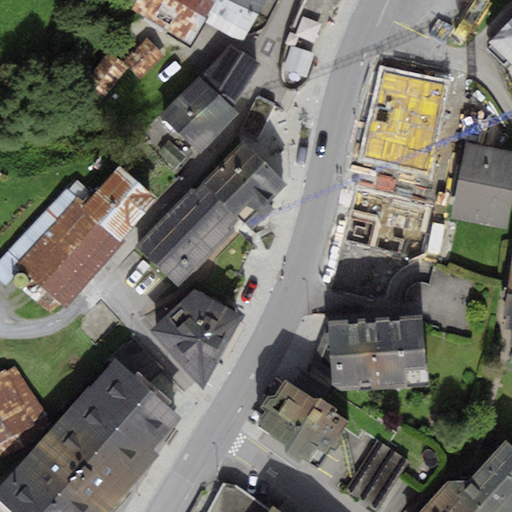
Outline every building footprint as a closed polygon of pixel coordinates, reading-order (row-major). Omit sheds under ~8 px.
[(138,0),(133,9),(192,44),(204,23),(216,2),(211,0),(138,0)] [(266,0),(211,0),(216,2),(204,23),(243,42),(266,0)] [(511,19),(486,46),(511,71),(511,19)] [(151,40),(126,58),(142,78),(166,60),(151,40)] [(229,44),(203,79),(234,102),(260,67),(229,44)] [(316,57),(294,49),(286,71),(308,79),(312,69),(316,57)] [(111,57),(89,83),(107,97),(128,71),(111,57)] [(201,79),(163,117),(195,149),(233,111),(201,79)] [(446,101),(383,89),(372,147),(435,159),(446,101)] [(259,100),(241,137),(260,146),(278,108),(259,100)] [(288,189),(246,147),(141,249),(182,292),(288,189)] [(511,210),(511,156),(466,147),(451,221),(507,233),(511,210)] [(85,210),(125,247),(156,203),(120,171),(85,210)] [(413,199),(364,187),(350,244),(399,255),(413,199)] [(69,194),(0,266),(0,278),(9,286),(24,270),(66,309),(125,247),(85,210),(69,194)] [(350,244),(344,242),(332,294),(387,306),(399,255),(350,244)] [(511,263),(498,374),(511,375),(511,263)] [(195,288),(150,331),(204,388),(242,316),(195,288)] [(423,324),(327,328),(330,393),(426,389),(423,324)] [(177,422),(111,363),(0,487),(0,508),(4,511),(107,511),(154,459),(149,454),(177,422)] [(18,365),(0,373),(0,465),(53,424),(18,365)] [(285,381),(250,435),(304,470),(318,448),(333,458),(354,425),(285,381)] [(511,511),(511,445),(497,433),(429,511),(511,511)] [(381,445),(345,494),(368,511),(378,511),(411,467),(381,445)] [(265,511),(227,484),(212,511),(265,511)]
